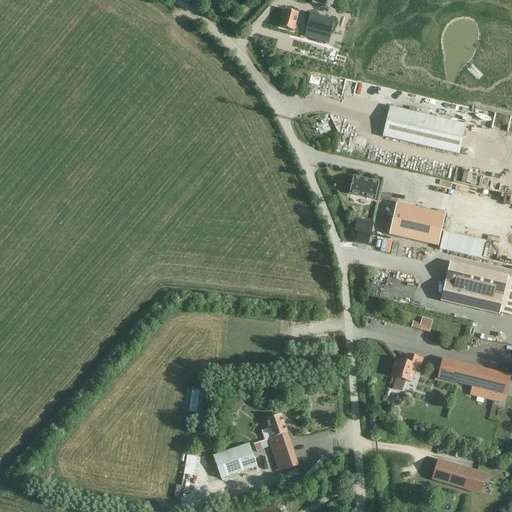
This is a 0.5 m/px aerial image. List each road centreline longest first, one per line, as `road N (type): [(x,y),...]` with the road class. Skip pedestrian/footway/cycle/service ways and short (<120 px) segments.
road 1 (unclassified): [(358,511),(347,324),(333,237),(266,90),(176,0)]
road 2 (unknown): [(333,237),(420,272),(431,300),(490,326),(483,348),(468,351),(347,324)]
road 3 (unknown): [(413,478),(425,453),(356,444),(296,476),(218,489)]
